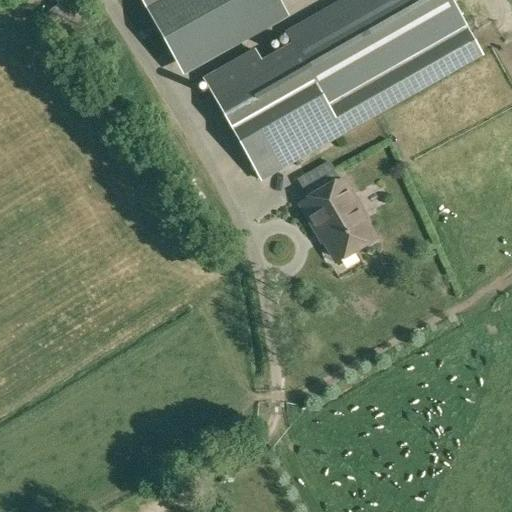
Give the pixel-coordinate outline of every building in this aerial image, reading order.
[(66,0),(41,20),(62,46),(86,27),(66,0)] [(163,0),(147,9),(177,62),(281,5),(277,0),(163,0)] [(481,58),(448,0),(344,0),(286,34),(291,44),(267,58),(261,48),(204,79),(259,180),(481,58)] [(317,232),(332,258),(351,247),(354,253),(375,241),(366,225),(368,224),(344,181),(300,205),(316,233),(317,232)] [(385,188),(369,195),(374,207),(391,200),(385,188)]
